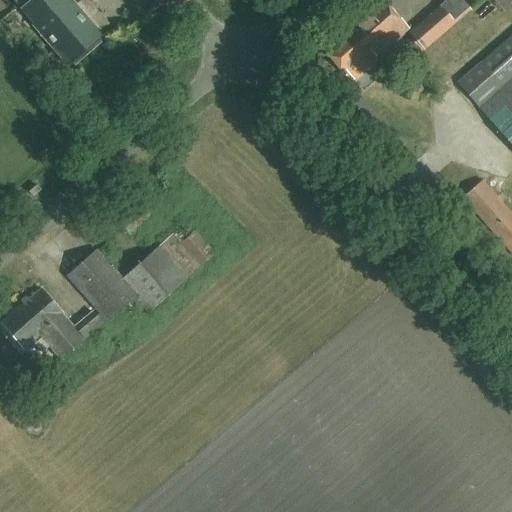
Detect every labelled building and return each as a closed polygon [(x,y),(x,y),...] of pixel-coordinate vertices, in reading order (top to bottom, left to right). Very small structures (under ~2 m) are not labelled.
[(32,25),(66,64),(100,35),(69,0),(12,0),(33,24),(32,25)] [(89,0),(81,0),(79,2),(100,25),(107,19),(89,0)] [(365,9),(343,28),(341,25),(318,45),(347,79),(406,28),(382,0),(379,0),(366,11),(365,9)] [(438,5),(409,31),(408,32),(423,49),(453,22),(438,5)] [(129,191),(106,211),(122,229),(145,209),(129,191)] [(96,250),(66,276),(94,307),(105,319),(126,301),(134,294),(148,309),(212,254),(192,232),(179,243),(173,235),(122,279),(96,250)] [(21,302),(0,320),(0,323),(23,349),(39,335),(59,358),(83,337),(85,340),(102,324),(101,323),(90,310),(73,326),(61,313),(39,288),(22,303),(21,302)]
